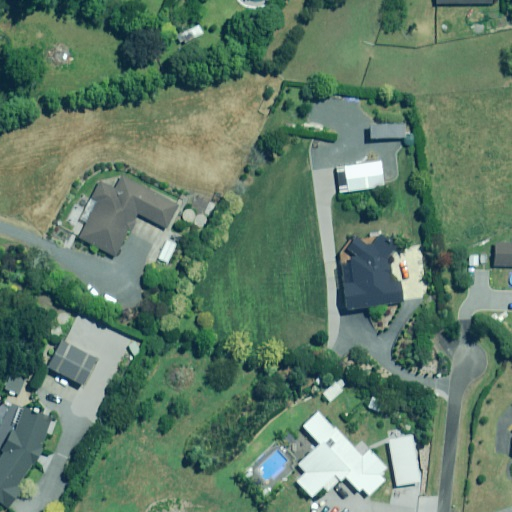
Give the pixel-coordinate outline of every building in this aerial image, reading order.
[(402,150),(403,125),(381,124),(381,127),(374,127),(373,149),(402,150)] [(381,160),(337,166),(340,193),(384,187),(381,160)] [(80,238),(114,257),(137,213),(167,229),(178,206),(122,176),(115,189),(100,182),(92,198),(99,202),(80,238)] [(347,311),(404,301),(400,281),(391,283),(387,258),(395,247),(381,236),(372,247),(358,236),(347,251),(353,256),(351,260),(355,282),(343,284),(347,311)] [(177,245),(166,241),(159,258),(170,262),(177,245)] [(511,245),(497,245),(496,266),(511,266),(511,245)] [(477,256),(468,255),(467,268),(477,268),(477,256)] [(340,275),(339,263),(324,265),(325,277),(340,275)] [(62,342),(49,367),(82,384),(95,359),(62,342)] [(23,380),(10,375),(4,389),(18,394),(23,380)] [(105,375),(95,375),(94,387),(104,387),(105,375)] [(383,396),(373,394),(369,409),(379,412),(383,396)] [(0,501),(9,507),(20,490),(16,488),(35,458),(51,417),(24,406),(10,406),(4,402),(0,407),(0,501)] [(362,457),(318,412),(303,426),(320,443),(298,464),(306,472),(297,481),(313,497),(323,487),(328,491),(344,475),(359,491),(363,488),(370,496),(385,481),(380,475),(387,468),(369,451),(362,457)] [(307,434),(297,434),(297,450),(307,450),(307,434)] [(412,434),(389,439),(397,487),(420,482),(412,434)]
